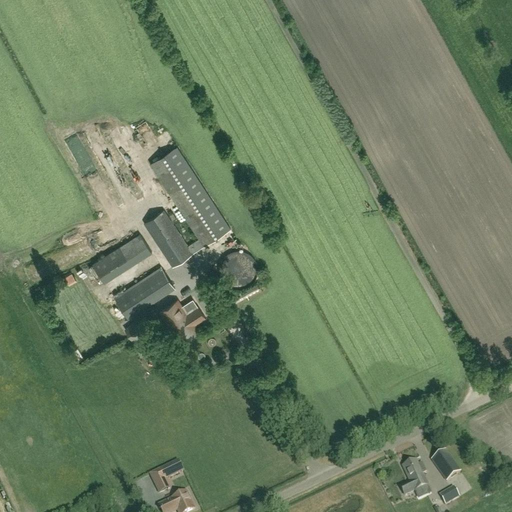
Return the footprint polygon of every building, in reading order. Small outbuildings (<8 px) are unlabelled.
[(177,147),(150,164),(199,238),(188,246),(164,210),(144,223),(173,267),(193,254),(204,246),(205,247),(231,229),(177,147)] [(140,234),(93,264),(104,282),(152,252),(140,234)] [(129,319),(175,288),(161,267),(114,297),(129,319)] [(194,325),(205,318),(198,307),(193,300),(182,307),(178,300),(160,312),(180,344),(199,332),(194,325)] [(144,317),(132,325),(126,329),(132,340),(139,335),(142,340),(147,337),(149,336),(146,331),(151,327),(144,317)] [(446,451),(432,461),(447,482),(461,472),(446,451)] [(178,461),(161,469),(166,480),(183,472),(178,461)] [(404,496),(414,491),(415,492),(428,486),(416,461),(403,467),(411,483),(401,488),(404,496)] [(161,485),(165,494),(174,490),(170,481),(161,485)] [(445,506),(460,497),(454,487),(439,496),(445,506)] [(178,511),(189,511),(195,510),(186,492),(172,499),(173,500),(159,506),(161,511),(174,511),(178,511)]
